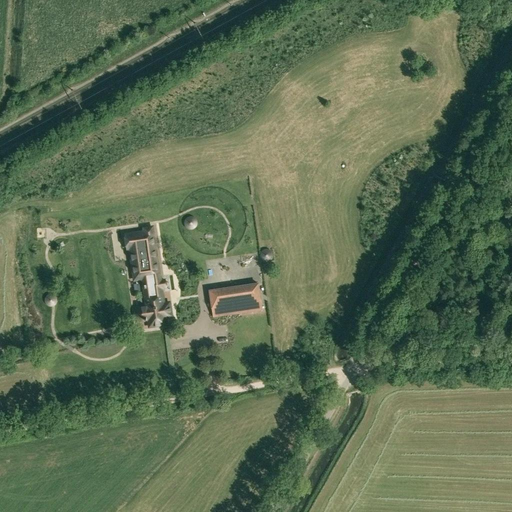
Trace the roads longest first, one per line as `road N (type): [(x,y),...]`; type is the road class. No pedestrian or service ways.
road 1 (unclassified): [(274,511),(511,91)]
road 2 (track): [(0,433),(353,372)]
road 3 (track): [(357,366),(511,361)]
